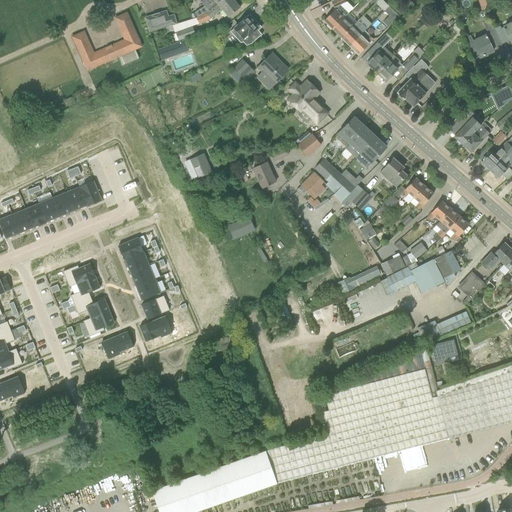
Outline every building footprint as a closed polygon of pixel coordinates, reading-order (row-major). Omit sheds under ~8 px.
[(205,13),(220,0),(203,0),(201,2),(204,6),(194,13),(197,17),(205,13)] [(227,17),(239,7),(233,0),(220,0),(205,13),(197,17),(199,24),(211,19),(222,10),(227,17)] [(344,0),(333,0),(331,1),(335,10),(323,21),(332,30),(344,18),(348,13),(340,5),(346,3),(344,0)] [(386,5),(381,0),(378,0),(375,3),(381,10),(386,5)] [(485,0),(488,8),(495,6),(492,0),(485,0)] [(398,17),(388,7),(383,12),(388,17),(383,22),(388,27),(398,17)] [(135,50),(143,47),(127,12),(114,18),(124,39),(94,53),(84,31),(71,37),(87,72),(118,58),(122,66),(139,58),(135,50)] [(173,15),(168,17),(167,14),(146,20),(149,32),(176,24),(173,15)] [(230,31),(230,32),(240,44),(241,43),(243,43),(246,46),(252,44),(261,35),(262,35),(258,31),(261,27),(254,19),(250,14),(248,16),(247,16),(238,24),(238,25),(232,30),(231,31),(230,31)] [(349,46),(371,23),(363,15),(357,22),(352,26),(340,38),(349,46)] [(340,38),(352,26),(344,18),(332,30),(340,38)] [(511,42),(511,21),(502,26),(503,28),(501,29),(499,26),(493,29),(500,43),(509,39),(511,43),(511,42)] [(361,35),(371,24),(371,23),(349,46),(357,55),(373,39),(369,36),(365,39),(361,35)] [(179,42),(196,35),(192,26),(175,32),(179,42)] [(491,47),(500,43),(493,29),(487,32),(488,34),(486,35),(485,34),(472,41),(480,57),(493,51),(491,47)] [(372,57),(367,63),(376,72),(387,60),(392,55),(384,47),(392,39),(386,33),(367,53),(372,57)] [(177,43),(157,51),(161,60),(181,53),(177,43)] [(264,61),(257,68),(261,73),(267,79),(263,83),(269,89),(279,79),(286,72),(277,63),(279,61),(271,54),(264,61)] [(412,54),(401,66),(406,72),(418,60),(412,54)] [(396,67),(400,62),(392,55),(387,60),(376,72),(386,82),(398,69),(396,67)] [(426,66),(427,65),(421,59),(406,75),(410,80),(398,93),(403,98),(404,98),(413,106),(428,90),(419,81),(426,74),(423,72),(427,67),(426,66)] [(246,81),(255,72),(243,60),(233,69),(234,70),(229,75),(241,86),(246,81)] [(291,94),(286,99),(299,112),(302,109),(312,119),(317,124),(327,113),(313,99),(318,93),(315,90),(315,88),(312,84),(310,84),(307,81),(300,88),(295,83),(289,89),(288,91),(291,94)] [(511,91),(509,87),(493,94),(500,108),(511,99),(511,98),(511,91)] [(424,111),(431,103),(428,101),(421,108),(424,111)] [(492,121),(508,108),(505,104),(501,107),(489,117),(492,121)] [(501,131),(511,121),(511,111),(511,112),(511,111),(495,124),(501,131)] [(345,148),(365,127),(354,117),(336,136),(347,147),(345,148)] [(455,136),(454,137),(456,139),(457,140),(457,142),(459,145),(461,144),(462,145),(480,125),(472,117),(458,132),(455,136)] [(471,153),(492,130),(483,122),(480,125),(462,145),(471,153)] [(359,155),(375,137),(365,127),(345,148),(356,158),(359,154),(359,155)] [(307,131),(298,139),(302,143),(298,146),(306,156),(321,145),(312,135),(311,135),(307,131)] [(498,146),(506,136),(500,131),(492,140),(498,146)] [(356,158),(360,162),(364,159),(370,164),(379,154),(386,147),(375,137),(359,155),(359,154),(356,158)] [(511,146),(511,145),(511,141),(510,139),(507,143),(505,141),(500,147),(501,148),(496,153),(493,150),(481,162),(489,170),(511,146)] [(511,145),(511,146),(489,170),(498,178),(502,175),(502,174),(505,171),(508,167),(509,167),(511,163),(511,158),(511,157),(511,156),(511,145)] [(287,155),(284,149),(284,148),(271,154),(274,161),(287,155)] [(202,155),(185,163),(192,180),(198,177),(210,172),(202,155)] [(401,170),(403,168),(393,158),(383,169),(379,174),(396,188),(407,175),(401,170)] [(335,170),(331,166),(323,159),(314,169),(326,180),(335,170)] [(261,188),(276,182),(266,162),(252,169),(261,188)] [(77,167),(72,169),(75,177),(81,174),(77,167)] [(72,169),(66,171),(69,179),(75,177),(72,169)] [(346,169),(341,175),(346,179),(345,179),(354,188),(357,185),(360,182),(355,178),(346,169)] [(329,182),(325,185),(331,190),(333,188),(337,191),(332,196),(340,203),(341,203),(354,188),(345,179),(346,179),(341,175),(335,170),(326,180),(329,182)] [(324,182),(321,180),(314,173),(301,186),(315,200),(325,189),(321,185),(324,182)] [(405,191),(402,195),(404,197),(402,199),(408,204),(410,202),(413,198),(424,186),(415,178),(409,185),(404,190),(405,191)] [(93,181),(79,187),(87,207),(101,201),(93,181)] [(419,210),(433,194),(424,186),(413,198),(419,203),(415,207),(419,210)] [(79,187),(66,193),(73,211),(86,206),(87,207),(79,187)] [(361,189),(350,202),(357,207),(368,194),(361,189)] [(66,193),(52,198),(60,217),(73,211),(66,193)] [(316,199),(314,202),(310,197),(307,201),(313,208),(320,203),(316,199)] [(52,198),(39,204),(46,222),(60,217),(52,198)] [(439,222),(451,209),(442,201),(427,217),(431,221),(435,217),(439,222)] [(39,204),(25,209),(33,228),(46,222),(39,204)] [(212,225),(220,221),(213,207),(205,210),(212,225)] [(25,209),(12,215),(19,233),(33,228),(25,209)] [(449,230),(460,217),(451,209),(439,222),(436,226),(440,230),(432,238),(437,243),(449,230)] [(12,215),(0,219),(0,225),(5,239),(19,233),(12,215)] [(454,241),(469,225),(460,217),(449,230),(454,234),(450,238),(454,241)] [(229,227),(234,238),(253,229),(248,218),(229,227)] [(137,238),(118,246),(124,260),(143,252),(137,238)] [(375,250),(380,246),(373,238),(368,242),(375,250)] [(426,251),(423,246),(420,243),(409,251),(415,259),(426,251)] [(503,265),(511,254),(511,249),(504,243),(493,254),(491,252),(481,263),(489,271),(499,261),(503,265)] [(433,260),(440,256),(437,250),(426,256),(424,253),(416,261),(418,267),(432,260),(433,260)] [(143,252),(124,260),(125,260),(130,273),(149,265),(143,252)] [(511,254),(503,265),(511,273),(511,278),(511,279),(511,299),(506,304),(508,307),(511,303),(511,254)] [(408,267),(386,278),(393,291),(393,293),(415,282),(416,281),(421,292),(443,282),(442,279),(453,274),(452,271),(444,255),(440,256),(433,260),(432,260),(418,267),(417,267),(415,263),(411,265),(408,266),(408,267)] [(399,270),(394,261),(393,259),(381,265),(386,273),(386,274),(387,276),(399,270)] [(76,266),(63,272),(69,287),(95,276),(90,264),(79,268),(77,266),(76,266)] [(149,265),(130,273),(136,287),(154,279),(149,265)] [(341,292),(382,276),(377,266),(337,282),(341,292)] [(467,302),(483,285),(471,273),(458,287),(467,296),(464,299),(467,302)] [(95,276),(69,287),(76,284),(79,292),(70,296),(74,305),(91,298),(88,293),(100,288),(95,276)] [(0,293),(10,290),(5,278),(0,279),(0,293)] [(154,279),(136,287),(141,301),(160,293),(154,279)] [(50,288),(52,294),(59,290),(57,285),(53,286),(50,288)] [(163,296),(141,305),(147,319),(169,310),(163,296)] [(91,298),(74,305),(76,311),(78,314),(87,310),(90,318),(83,321),(83,322),(109,311),(104,299),(101,300),(93,304),(91,298)] [(66,302),(61,304),(63,310),(65,309),(70,306),(70,305),(68,301),(66,302)] [(70,307),(67,308),(69,314),(73,312),(76,311),(74,305),(70,307)] [(109,311),(83,322),(89,337),(104,331),(103,328),(114,323),(109,311)] [(430,339),(470,323),(466,311),(436,323),(435,320),(424,325),(430,339)] [(2,314),(0,314),(0,335),(11,331),(7,322),(0,324),(0,315),(2,315),(2,314)] [(165,316),(139,327),(145,342),(160,336),(161,338),(172,333),(165,316)] [(20,327),(16,329),(18,334),(22,333),(26,331),(23,326),(20,327)] [(419,332),(413,335),(416,342),(427,338),(421,326),(417,328),(419,332)] [(0,355),(16,349),(8,352),(5,344),(13,341),(14,340),(11,331),(0,335),(0,355)] [(127,332),(101,342),(108,359),(119,355),(119,353),(133,347),(127,332)] [(511,340),(510,341),(509,339),(499,343),(506,363),(511,360),(511,340)] [(453,340),(429,346),(433,360),(457,354),(453,340)] [(33,342),(25,345),(27,351),(35,348),(33,342)] [(437,389),(427,346),(323,391),(329,411),(322,412),(328,434),(303,440),(265,451),(152,491),(158,511),(195,511),(277,484),(511,422),(511,365),(509,366),(508,363),(437,389)] [(16,349),(0,355),(0,369),(6,367),(7,370),(22,364),(16,349)] [(17,377),(0,383),(0,401),(12,396),(13,398),(24,393),(17,377)]
